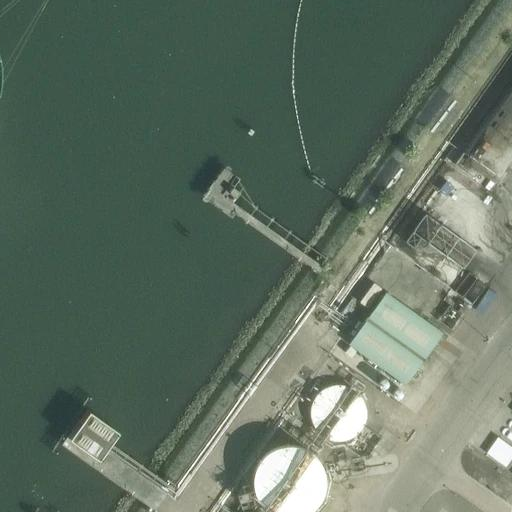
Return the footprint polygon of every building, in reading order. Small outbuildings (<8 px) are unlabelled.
[(510,191),(492,179),(485,190),(503,202),(510,191)] [(387,293),(349,346),(407,387),(445,334),(387,293)] [(363,420),(364,415),(363,410),(362,405),(359,400),(356,396),(352,393),(347,390),(342,389),(337,388),(332,389),(326,390),(322,393),(318,396),(314,400),(312,405),(310,410),(310,415),(310,420),(312,425),(314,430),(318,434),(322,437),(327,440),(332,441),(337,442),(342,441),(347,440),(352,437),(356,434),(359,430),(362,425),(363,420)] [(101,461),(120,434),(90,413),(71,440),(101,461)] [(487,453),(508,466),(511,460),(511,444),(498,436),(487,453)] [(322,492),(323,486),(322,479),(320,473),(317,467),(313,461),(308,457),(302,454),(296,451),(289,450),(282,451),(276,452),(270,455),(264,459),(260,464),(256,469),(253,476),(252,482),(252,489),(253,496),(256,502),(259,507),(263,511),(310,511),(313,510),(317,505),(320,499),(322,492)]
